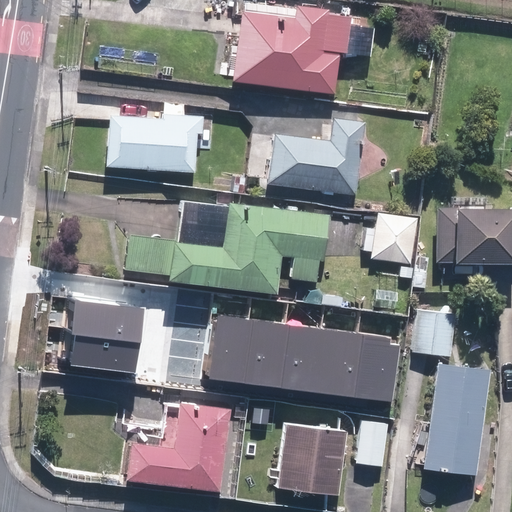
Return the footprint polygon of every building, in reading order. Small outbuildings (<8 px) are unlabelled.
[(337,54),(342,16),(318,13),(318,11),(286,7),(284,19),(230,13),(223,83),(326,95),(330,54),(337,54)] [(100,116),(97,168),(188,173),(191,135),(196,135),(197,117),(155,114),(154,120),(100,116)] [(263,135),(257,185),(347,196),(356,123),(323,119),(321,142),(263,135)] [(243,173),(247,147),(227,144),(223,170),(243,173)] [(218,204),(213,249),(177,244),(178,241),(124,236),(120,271),(159,275),(158,281),(269,295),(274,257),(287,258),(284,279),(310,282),(313,261),(316,262),(322,216),(218,204)] [(428,263),(511,263),(511,209),(429,208),(428,263)] [(411,218),(370,214),(365,259),(405,264),(411,218)] [(140,344),(144,309),(75,301),(71,336),(140,344)] [(453,313),(415,309),(409,350),(421,351),(448,355),(453,313)] [(206,378),(242,383),(251,320),(214,315),(206,378)] [(242,383),(278,388),(287,325),(251,320),(242,383)] [(323,329),(287,325),(278,388),(315,393),(323,329)] [(360,334),(323,329),(315,393),(351,398),(360,334)] [(391,338),(360,334),(351,398),(392,403),(400,346),(391,344),(391,338)] [(136,374),(140,344),(71,336),(67,366),(136,374)] [(478,476),(489,370),(436,365),(425,470),(478,476)] [(220,494),(231,411),(177,404),(171,450),(128,445),(123,481),(220,494)] [(356,461),(382,464),(387,423),(360,420),(356,461)] [(339,496),(346,431),(284,425),(277,489),(339,496)]
